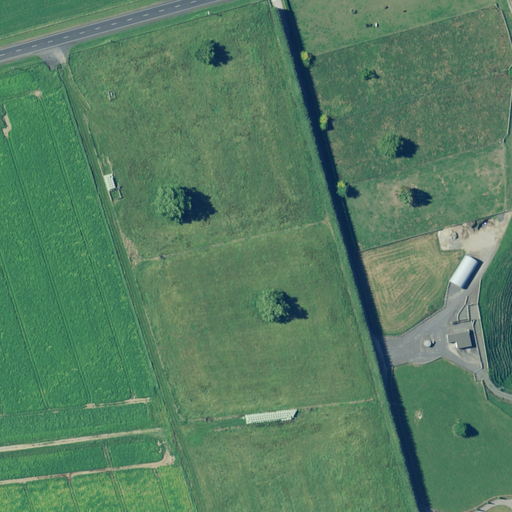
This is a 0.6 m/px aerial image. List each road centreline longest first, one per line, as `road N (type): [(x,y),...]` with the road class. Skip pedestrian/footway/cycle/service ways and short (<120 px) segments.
road 1 (unknown): [(282,0),(377,352)]
road 2 (track): [(355,407),(0,450)]
road 3 (unclassified): [(202,0),(0,56)]
road 4 (unknown): [(377,352),(405,347),(465,297),(511,211)]
road 5 (unknown): [(377,352),(421,508)]
